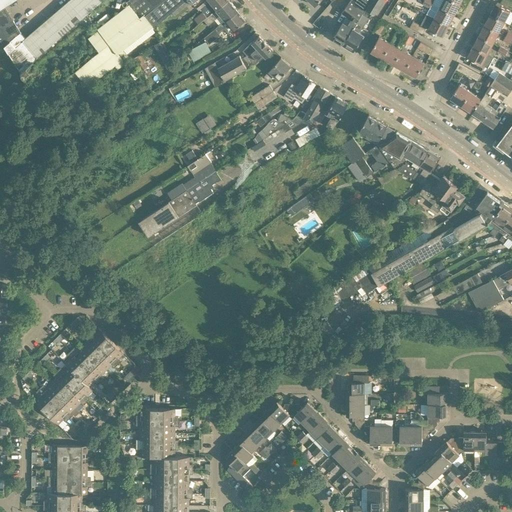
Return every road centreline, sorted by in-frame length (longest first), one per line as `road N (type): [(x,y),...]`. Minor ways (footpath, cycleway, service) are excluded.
road 1 (tertiary): [(419,117),(326,61),(255,0)]
road 2 (residential): [(336,419),(313,389),(268,390),(231,428),(217,427)]
road 3 (residential): [(149,387),(145,363),(86,311),(45,311)]
road 4 (residential): [(419,117),(482,0)]
